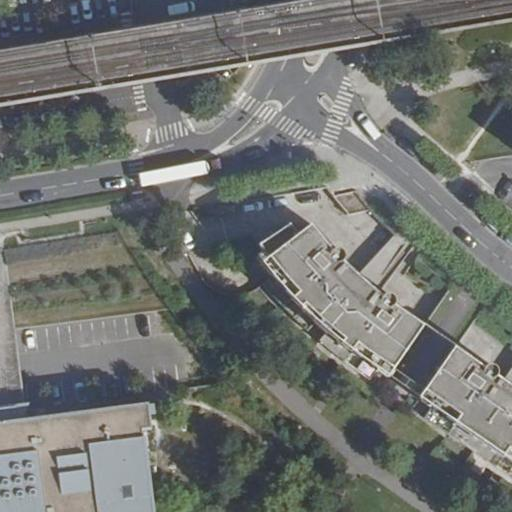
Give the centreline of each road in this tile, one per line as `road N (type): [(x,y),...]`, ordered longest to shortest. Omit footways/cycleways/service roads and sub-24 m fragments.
road 1 (tertiary): [(305,84),(511,269)]
road 2 (residential): [(0,195),(177,166),(232,144)]
